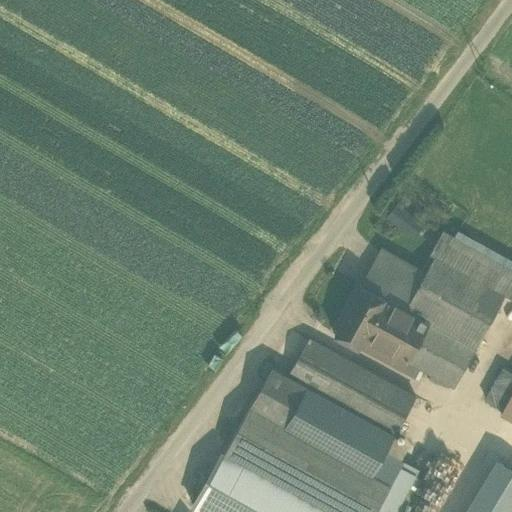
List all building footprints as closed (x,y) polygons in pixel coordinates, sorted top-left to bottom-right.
[(406,197),(394,212),(414,227),(426,213),(406,197)] [(441,249),(454,227),(445,223),(433,245),(435,246),(441,249)] [(511,259),(454,227),(441,249),(505,285),(511,289),(511,259)] [(425,263),(382,239),(362,275),(385,288),(406,299),(425,263)] [(441,249),(435,246),(425,263),(406,299),(410,301),(429,312),(407,351),(420,358),(455,377),(505,285),(441,249)] [(362,275),(335,324),(358,337),(359,336),(364,327),(385,288),(362,275)] [(385,288),(364,327),(388,340),(410,301),(406,299),(385,288)] [(410,301),(388,340),(407,351),(429,312),(410,301)] [(415,386),(309,327),(289,364),(307,375),(395,423),(415,386)] [(388,340),(364,327),(359,336),(383,349),(388,340)] [(407,351),(388,340),(383,349),(402,360),(402,359),(415,366),(420,358),(407,351)] [(372,464),(285,415),(307,375),(289,364),(288,365),(272,356),(225,440),(355,511),(369,511),(391,474),(372,464)] [(511,366),(501,360),(487,386),(502,394),(511,375),(511,366)] [(395,423),(307,375),(285,415),(372,464),(385,440),(395,423)] [(511,380),(500,402),(511,408),(511,380)] [(355,511),(225,440),(194,496),(222,511),(355,511)] [(404,450),(385,440),(372,464),(391,474),(401,456),(404,450)] [(511,511),(511,458),(496,449),(457,511),(511,511)] [(388,511),(415,463),(401,456),(391,474),(369,511),(388,511)]
